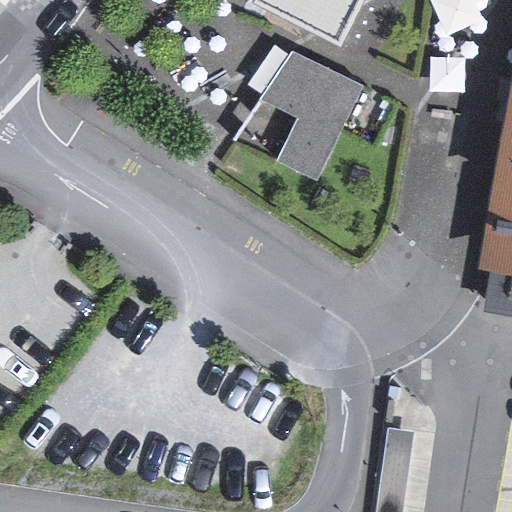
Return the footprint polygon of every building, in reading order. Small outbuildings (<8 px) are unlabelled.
[(253,0),(253,1),(342,44),(363,0),(253,0)] [(341,130),(364,84),(293,50),(235,138),(317,180),(341,130)] [(511,84),(480,266),(491,268),(511,271),(511,84)] [(511,271),(491,268),(483,308),(511,313),(511,271)] [(403,511),(414,434),(388,430),(376,511),(403,511)]
